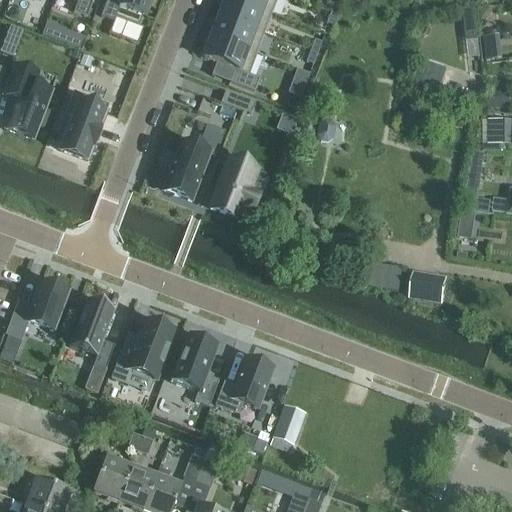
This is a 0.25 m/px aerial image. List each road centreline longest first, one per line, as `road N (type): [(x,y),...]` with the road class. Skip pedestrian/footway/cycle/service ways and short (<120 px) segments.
road 1 (residential): [(511,417),(90,257)]
road 2 (residential): [(188,0),(90,257)]
